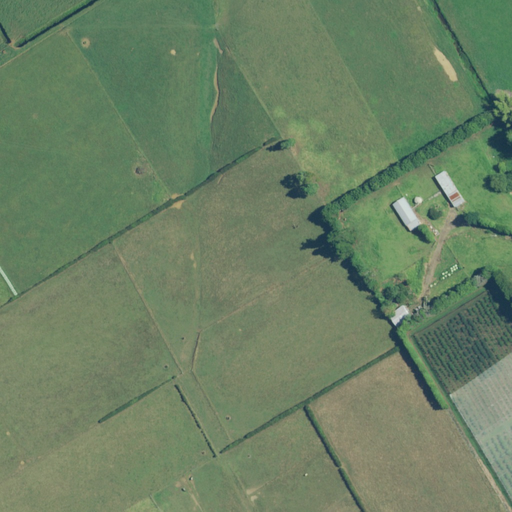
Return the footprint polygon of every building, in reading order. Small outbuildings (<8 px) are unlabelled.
[(446,170),(437,176),(456,207),(465,201),(446,170)] [(405,197),(394,204),(411,231),(422,224),(405,197)] [(396,298),(390,301),(393,308),(399,305),(396,298)] [(424,309),(421,305),(416,309),(420,313),(424,309)] [(405,306),(391,316),(398,326),(412,316),(405,306)]
